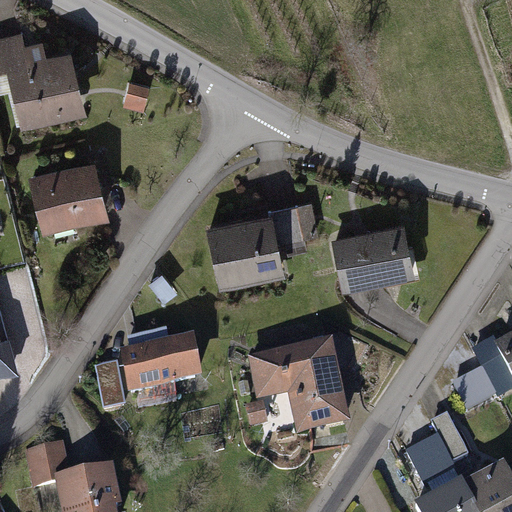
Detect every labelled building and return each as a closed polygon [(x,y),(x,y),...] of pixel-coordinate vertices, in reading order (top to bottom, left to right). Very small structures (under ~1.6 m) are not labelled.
[(0,69),(12,67),(26,122),(85,108),(72,52),(46,58),(42,44),(21,49),(18,34),(0,38),(0,69)] [(148,108),(153,82),(133,78),(128,104),(148,108)] [(102,161),(37,177),(50,227),(114,211),(102,161)] [(277,206),(278,213),(283,239),(309,234),(303,201),(277,206)] [(278,213),(213,225),(222,277),(288,265),(283,239),(278,213)] [(405,224),(338,235),(345,284),(413,273),(405,224)] [(0,295),(0,373),(26,366),(18,337),(12,339),(0,295)] [(138,348),(129,350),(137,394),(205,382),(197,337),(176,341),(174,329),(136,336),(138,348)] [(511,389),(511,373),(498,348),(494,340),(474,351),(499,396),(511,389)] [(511,340),(498,348),(511,373),(511,340)] [(330,347),(258,359),(264,397),(298,392),(304,430),(342,424),(330,347)] [(123,359),(100,363),(106,405),(129,401),(123,359)] [(435,420),(442,433),(454,458),(471,450),(452,411),(435,420)] [(442,433),(409,450),(428,489),(461,473),(454,458),(442,433)] [(118,511),(110,469),(75,475),(69,442),(32,449),(39,485),(61,481),(66,511),(118,511)] [(511,511),(511,474),(509,469),(468,490),(479,511),(511,511)] [(479,511),(468,490),(465,484),(418,507),(420,511),(479,511)]
